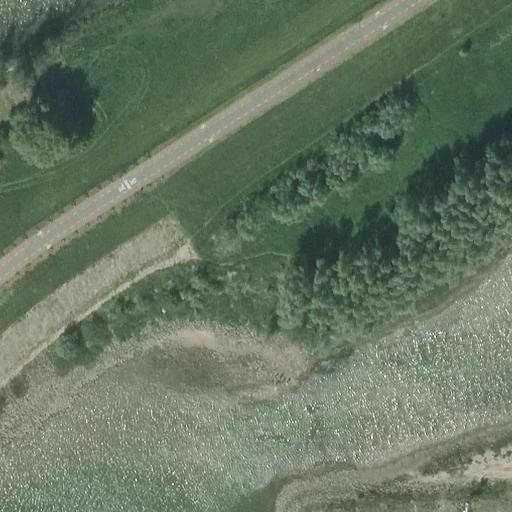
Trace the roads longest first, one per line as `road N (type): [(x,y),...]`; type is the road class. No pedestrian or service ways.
road 1 (track): [(511,55),(396,174),(258,257),(143,309),(38,375)]
road 2 (unclassified): [(0,275),(413,0)]
